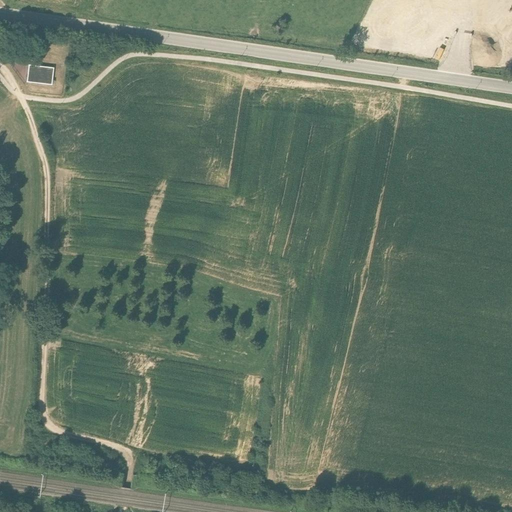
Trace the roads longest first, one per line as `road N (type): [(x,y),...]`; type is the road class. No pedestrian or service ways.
road 1 (tertiary): [(0,14),(511,88)]
road 2 (track): [(21,98),(46,184),(40,413),(53,431),(122,453),(125,486)]
